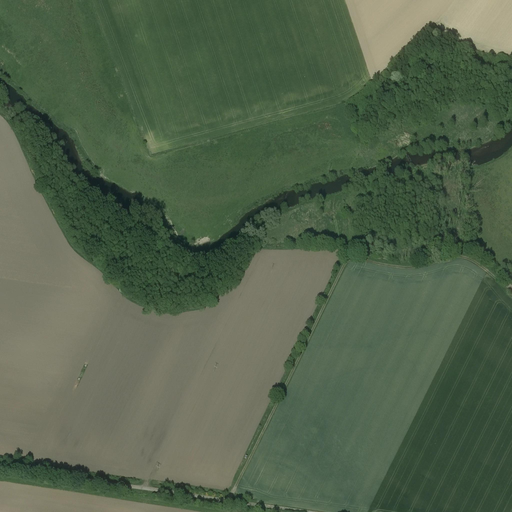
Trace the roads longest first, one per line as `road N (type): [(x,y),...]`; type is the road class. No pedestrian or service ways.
road 1 (track): [(229,502),(350,257),(413,266),(458,257),(511,283)]
road 2 (track): [(0,466),(296,511)]
